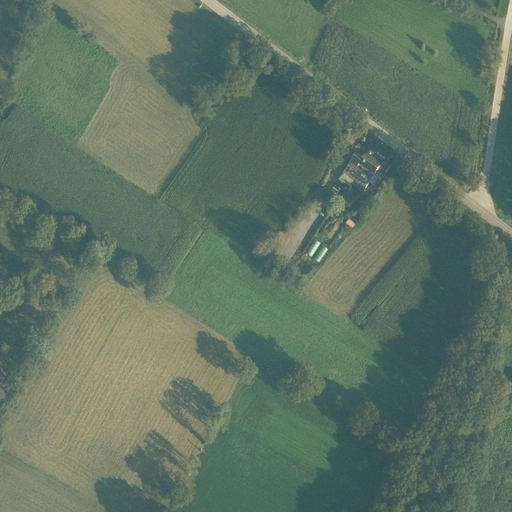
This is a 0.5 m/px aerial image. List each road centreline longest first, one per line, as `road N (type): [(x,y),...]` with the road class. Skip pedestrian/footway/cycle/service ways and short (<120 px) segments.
road 1 (unclassified): [(479,211),(205,0)]
road 2 (track): [(384,511),(511,249)]
road 3 (unclassified): [(479,211),(511,9)]
